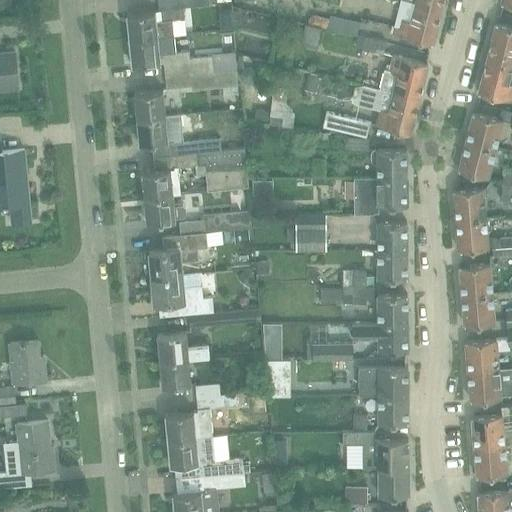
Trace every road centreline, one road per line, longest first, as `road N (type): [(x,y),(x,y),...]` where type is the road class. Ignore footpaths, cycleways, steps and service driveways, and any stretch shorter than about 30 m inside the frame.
road 1 (residential): [(446,511),(427,422),(440,353),(429,154),(468,0)]
road 2 (residential): [(93,285),(65,0)]
road 3 (residential): [(115,511),(93,285)]
